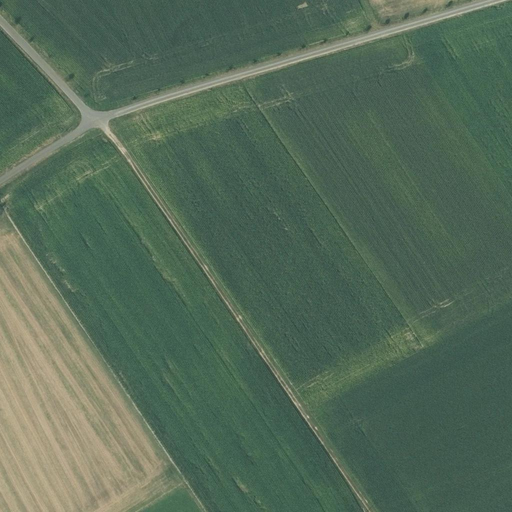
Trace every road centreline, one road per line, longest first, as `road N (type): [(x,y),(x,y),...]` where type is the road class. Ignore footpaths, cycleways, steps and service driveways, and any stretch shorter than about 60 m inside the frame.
road 1 (track): [(98,120),(368,511)]
road 2 (unclassified): [(98,120),(490,0)]
road 3 (unclassified): [(98,120),(0,19)]
